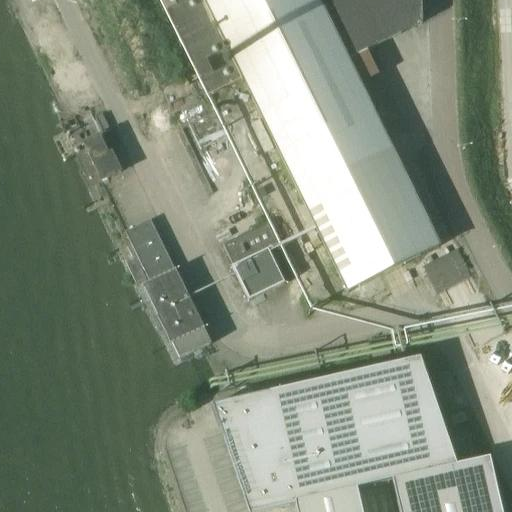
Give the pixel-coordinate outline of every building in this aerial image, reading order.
[(100,184),(121,174),(110,151),(106,153),(99,138),(82,146),(100,184)] [(142,288),(170,347),(178,361),(210,345),(204,331),(175,271),(176,271),(151,221),(125,234),(149,284),(142,288)] [(248,302),(283,285),(267,252),(278,246),(267,225),(222,247),(233,268),(232,269),(248,302)] [(402,494),(406,511),(507,511),(495,467),(449,478),(415,377),(207,420),(236,511),(347,511),(346,505),(402,494)] [(448,422),(455,445),(470,440),(463,417),(448,422)]
